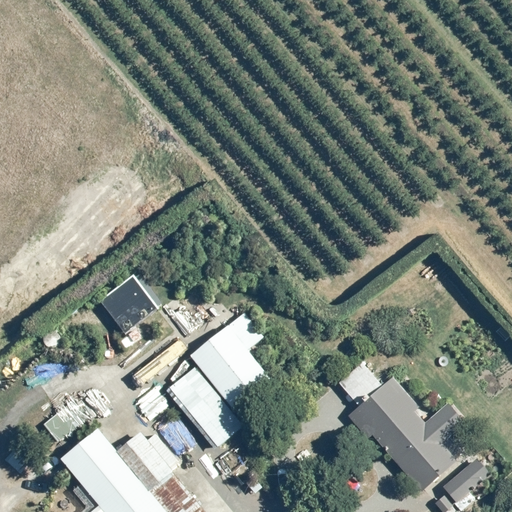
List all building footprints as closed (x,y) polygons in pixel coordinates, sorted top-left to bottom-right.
[(135,276),(98,304),(130,348),(142,339),(167,320),(135,276)] [(213,453),(241,430),(227,413),(263,383),(239,353),(256,339),(236,315),(183,359),(191,369),(163,392),(213,453)] [(435,482),(466,456),(451,438),(467,424),(449,403),(424,424),(414,412),(418,409),(392,378),(382,386),(363,364),(339,384),(359,409),(350,416),(368,437),(372,434),(421,494),(435,482)] [(154,511),(83,425),(48,453),(95,511),(154,511)] [(443,488),(448,496),(440,502),(448,511),(459,511),(466,507),(475,501),(470,494),(491,479),(479,463),(443,488)]
